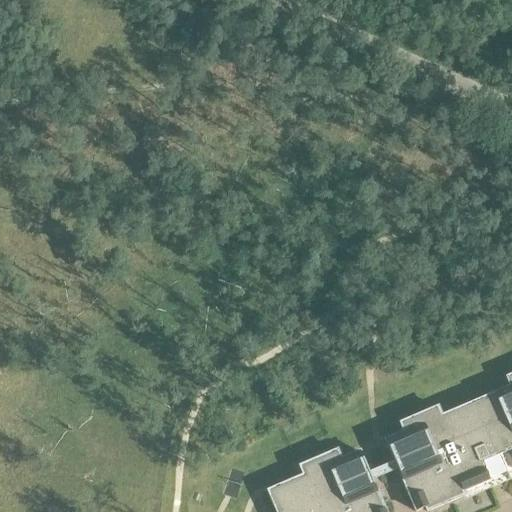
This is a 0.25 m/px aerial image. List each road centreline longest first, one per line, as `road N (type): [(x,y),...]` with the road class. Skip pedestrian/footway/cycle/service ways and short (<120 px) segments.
road 1 (track): [(0,114),(221,93),(386,101)]
road 2 (unclassified): [(511,112),(259,0)]
